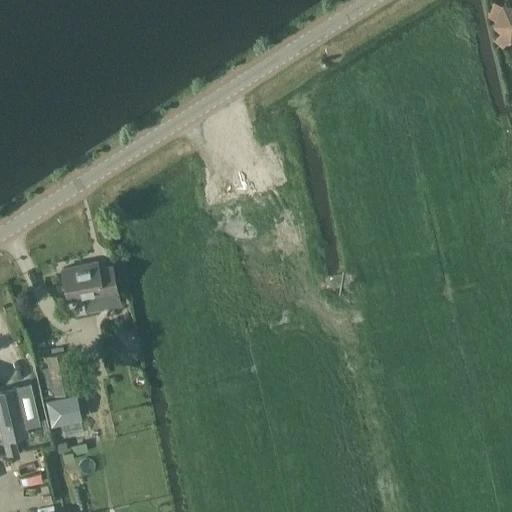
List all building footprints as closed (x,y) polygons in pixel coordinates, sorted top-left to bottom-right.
[(489,13),(488,16),(490,17),(495,19),(493,25),(501,32),(495,39),(494,40),(496,41),(502,47),(508,40),(509,40),(510,40),(511,39),(511,4),(503,3),(502,5),(493,2),(489,13)] [(97,260),(62,267),(69,300),(83,298),(85,297),(104,293),(103,289),(117,286),(112,264),(98,267),(98,264),(97,260)] [(68,351),(46,355),(54,395),(76,390),(68,351)] [(0,428),(2,438),(3,441),(27,435),(25,423),(40,419),(31,382),(16,385),(0,389),(0,428)] [(76,393),(46,400),(51,425),(82,419),(76,393)] [(197,511),(511,511),(511,406),(300,457),(298,449),(263,457),(261,447),(237,453),(241,473),(191,485),(197,511)]
